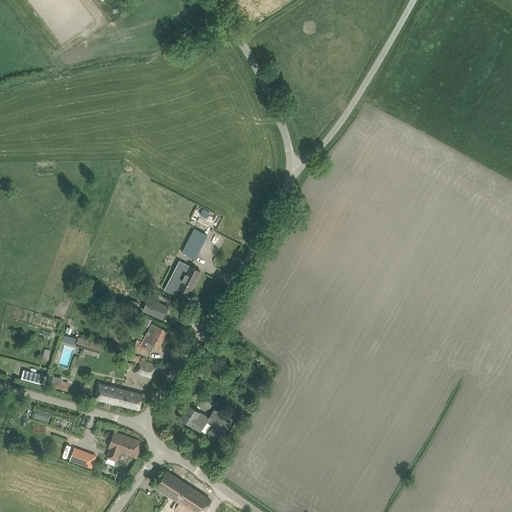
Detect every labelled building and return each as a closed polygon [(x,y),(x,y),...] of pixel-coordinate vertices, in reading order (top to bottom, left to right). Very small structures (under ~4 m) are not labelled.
[(195,229),(183,253),(195,259),(207,235),(195,229)] [(181,261),(166,290),(175,295),(179,288),(189,293),(201,271),(181,261)] [(169,305),(149,296),(143,311),(163,320),(169,305)] [(129,302),(128,304),(137,309),(140,304),(132,300),(130,299),(129,302)] [(137,341),(133,349),(140,352),(141,350),(146,353),(148,349),(147,348),(150,343),(159,348),(159,347),(167,331),(158,326),(157,325),(153,324),(151,328),(143,344),(137,341)] [(79,337),(76,346),(101,354),(103,345),(79,337)] [(156,365),(140,359),(141,357),(128,352),(126,358),(139,363),(136,371),(151,378),(156,365)] [(139,409),(142,395),(99,384),(95,398),(139,409)] [(212,413),(208,418),(190,405),(181,418),(191,425),(192,424),(205,433),(211,424),(224,433),(229,425),(212,413)] [(50,412),(35,408),(33,415),(48,419),(50,412)] [(4,430),(1,443),(7,445),(11,432),(4,430)] [(107,458),(117,462),(121,452),(138,457),(143,443),(115,434),(107,458)] [(70,461),(92,469),(96,456),(75,448),(70,461)] [(177,511),(203,511),(211,501),(167,471),(156,487),(179,502),(174,510),(177,511)]
